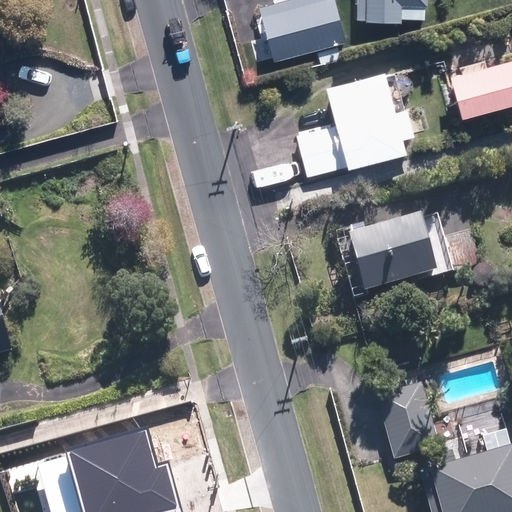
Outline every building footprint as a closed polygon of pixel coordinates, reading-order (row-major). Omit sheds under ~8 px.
[(340,0),(287,0),(265,6),(280,61),(352,42),(340,0)] [(436,0),(364,0),(364,20),(410,21),(410,18),(432,19),(432,6),(437,6),(436,0)] [(346,59),(342,47),(316,53),(319,65),(346,59)] [(511,61),(461,75),(472,118),(511,107),(511,61)] [(395,71),(336,87),(345,124),(302,135),(312,176),(356,165),(358,169),(417,154),(413,138),(424,135),(416,108),(406,111),(395,71)] [(365,266),(373,294),(483,265),(474,232),(448,239),(442,214),(374,232),(372,226),(343,234),(352,269),(365,266)] [(0,357),(17,352),(0,288),(0,357)] [(428,385),(382,397),(399,462),(446,449),(428,385)] [(511,511),(511,453),(439,472),(439,474),(427,477),(436,511),(511,511)]
